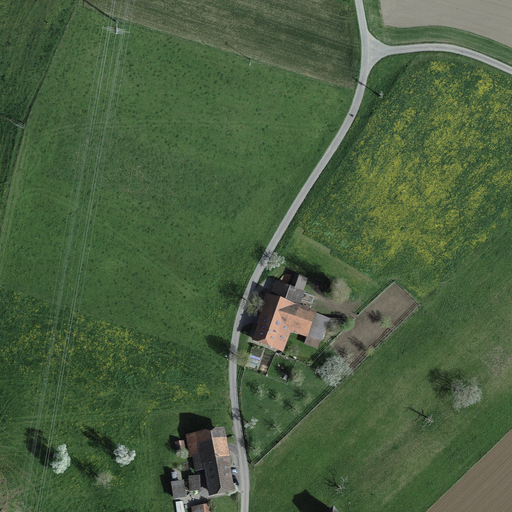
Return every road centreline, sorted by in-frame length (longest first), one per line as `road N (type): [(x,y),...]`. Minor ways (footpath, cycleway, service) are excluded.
road 1 (residential): [(243,511),(231,381),(239,321),(264,261),(348,119),(369,51)]
road 2 (unclassified): [(369,51),(446,49),(511,73)]
